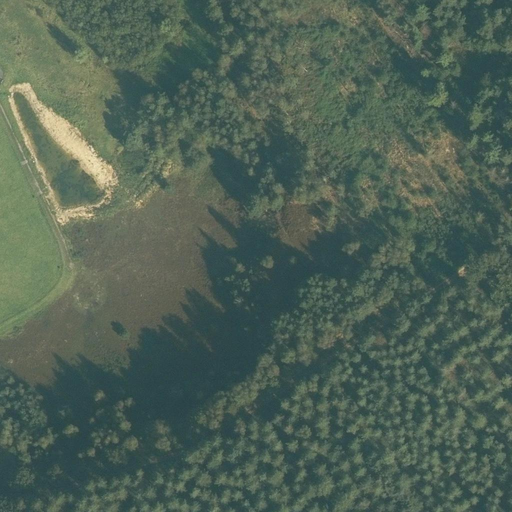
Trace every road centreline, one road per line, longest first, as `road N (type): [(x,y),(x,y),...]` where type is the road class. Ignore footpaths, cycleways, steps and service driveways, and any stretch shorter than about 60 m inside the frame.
road 1 (track): [(1,511),(195,447),(511,241)]
road 2 (track): [(0,109),(64,250)]
